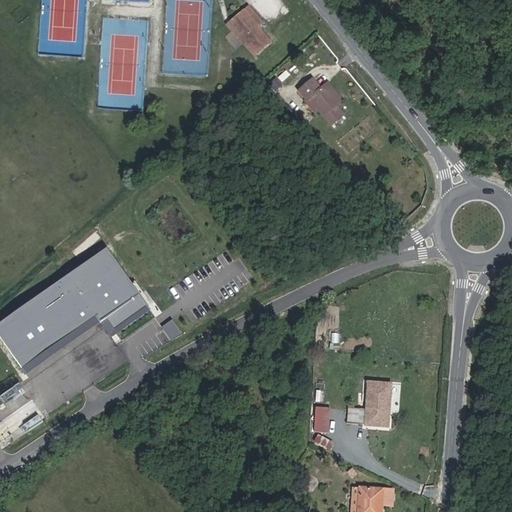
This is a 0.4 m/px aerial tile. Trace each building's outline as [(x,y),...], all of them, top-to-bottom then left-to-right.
[(271,41),(259,27),(263,23),(248,6),(230,22),(257,53),(271,41)] [(257,53),(230,22),(226,25),(254,56),(257,53)] [(282,85),(276,79),(269,85),(275,92),(282,85)] [(341,102),(339,100),(326,84),(321,89),(313,79),(299,91),(307,101),(309,99),(319,111),(331,125),(343,115),(336,106),(341,102)] [(341,98),(328,83),(326,84),(339,100),(341,98)] [(319,111),(309,99),(307,101),(305,102),(315,114),(319,111)] [(107,249),(0,324),(0,339),(22,370),(97,318),(101,323),(107,319),(115,330),(148,306),(107,249)] [(107,319),(101,323),(111,338),(151,310),(148,306),(115,330),(107,319)] [(97,318),(22,370),(25,375),(101,323),(97,318)] [(172,321),(163,328),(172,341),(182,335),(172,321)] [(388,427),(391,384),(368,382),(365,425),(388,427)] [(323,419),(324,402),(314,401),(313,419),(315,419),(315,429),(322,430),(321,432),(326,432),(328,419),(323,419)] [(362,425),(363,410),(353,409),(353,406),(349,406),(347,424),(362,425)] [(38,414),(24,425),(28,431),(43,421),(38,414)] [(333,443),(317,435),(314,441),(330,449),(333,443)] [(358,511),(360,489),(353,488),(351,511),(358,511)] [(381,511),(382,504),(392,505),(393,490),(360,488),(360,489),(358,511),(381,511)]
